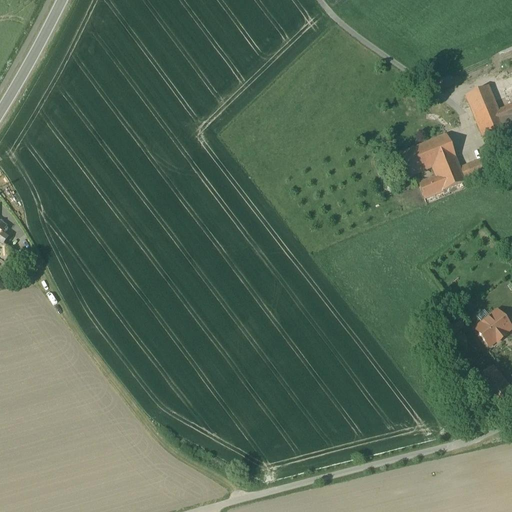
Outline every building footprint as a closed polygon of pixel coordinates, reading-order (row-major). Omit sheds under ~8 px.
[(489,154),(511,145),(504,128),(497,112),(487,88),(465,97),(489,154)] [(511,105),(497,112),(504,128),(511,124),(511,105)] [(418,186),(426,205),(467,188),(464,183),(459,170),(446,137),(423,146),(432,168),(436,178),(418,186)] [(423,146),(393,158),(402,181),(432,168),(423,146)] [(495,155),(459,170),(464,183),(500,169),(495,155)] [(6,239),(0,235),(0,262),(4,266),(14,252),(3,244),(6,239)] [(496,313),(475,331),(489,348),(496,342),(497,344),(501,340),(500,339),(511,330),(496,313)] [(511,392),(492,368),(472,384),(500,420),(511,410),(511,392)]
